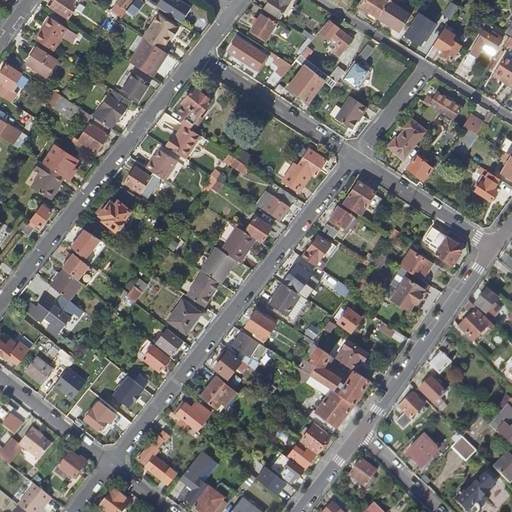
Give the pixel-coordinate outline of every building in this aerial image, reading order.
[(54,0),(55,0),(51,7),(50,8),(68,19),(80,0),(54,0)] [(120,0),(111,12),(121,18),(124,14),(126,12),(124,10),(131,0),(120,0)] [(138,0),(134,0),(127,11),(133,15),(143,3),(138,0)] [(178,0),(159,0),(156,6),(181,23),(190,8),(178,0)] [(269,0),(264,10),(278,20),(290,0),(269,0)] [(364,0),(359,8),(378,19),(390,0),(364,0)] [(395,0),(390,0),(378,19),(400,33),(411,15),(397,7),(400,2),(395,0)] [(264,10),(250,33),(264,42),(278,20),(264,10)] [(124,14),(131,19),(133,15),(127,11),(126,12),(124,14)] [(158,15),(143,38),(144,39),(162,51),(170,39),(172,35),(174,37),(179,29),(158,15)] [(36,41),(52,51),(61,38),(66,29),(49,17),(42,27),(44,28),(36,41)] [(347,37),(329,22),(320,33),(329,40),(331,37),(338,43),(333,50),(339,55),(353,39),(349,35),(347,37)] [(428,31),(413,22),(405,35),(419,44),(428,31)] [(66,29),(61,38),(65,41),(71,32),(66,29)] [(434,43),(444,49),(440,55),(450,62),(459,47),(447,39),(450,34),(443,29),(434,43)] [(301,34),(311,41),(314,38),(304,31),(301,34)] [(489,36),(481,31),(468,53),(475,57),(484,43),(486,44),(484,48),(491,53),(493,52),(501,39),(492,33),(489,36)] [(144,39),(130,63),(132,64),(152,77),(166,53),(162,51),(144,39)] [(236,39),(227,52),(256,71),(265,57),(236,39)] [(366,45),(358,55),(364,60),(372,50),(366,45)] [(306,47),(300,55),(305,59),(311,51),(306,47)] [(35,48),(25,64),(46,78),(56,62),(35,48)] [(303,67),(287,88),(296,96),(318,69),(305,59),(300,55),(295,60),(303,67)] [(492,72),(511,85),(511,61),(503,56),(492,72)] [(278,67),(283,61),(278,57),(274,63),(278,67)] [(274,72),(281,78),(291,66),(283,61),(278,67),(274,72)] [(354,63),(343,79),(355,88),(367,72),(354,63)] [(6,65),(0,73),(0,96),(2,97),(7,88),(11,91),(12,88),(18,80),(21,75),(6,65)] [(338,66),(329,78),(336,83),(337,81),(345,72),(338,66)] [(318,69),(296,96),(306,103),(324,82),(332,88),(336,83),(329,78),(327,76),(318,69)] [(133,74),(122,91),(122,92),(138,102),(149,85),(133,74)] [(18,80),(12,88),(14,89),(16,87),(17,87),(16,88),(18,90),(23,82),(21,80),(21,81),(18,80)] [(332,88),(325,97),(331,101),(342,85),(337,81),(336,83),(332,88)] [(69,86),(61,96),(66,99),(74,89),(69,86)] [(212,102),(195,88),(182,104),(184,106),(178,113),(183,118),(179,123),(185,126),(193,131),(203,119),(200,116),(212,102)] [(129,101),(120,95),(113,91),(112,90),(111,89),(99,108),(97,106),(91,116),(99,121),(111,129),(115,122),(117,121),(125,108),(124,108),(129,101)] [(428,105),(441,113),(453,120),(460,107),(435,92),(431,100),(428,105)] [(61,96),(56,93),(48,103),(53,107),(61,96)] [(91,116),(66,99),(61,96),(53,107),(52,108),(61,114),(66,108),(90,124),(79,141),(75,139),(72,144),(84,152),(87,147),(96,152),(111,129),(99,121),(91,116)] [(366,108),(347,96),(333,118),(350,129),(359,115),(360,116),(366,108)] [(493,113),(489,111),(484,120),(487,122),(493,113)] [(470,114),(463,126),(466,128),(475,134),(482,122),(470,114)] [(0,137),(13,146),(22,134),(10,127),(0,120),(0,137)] [(405,129),(397,139),(395,137),(388,146),(405,159),(426,132),(410,120),(403,128),(405,129)] [(173,136),(165,147),(185,160),(201,136),(193,131),(185,126),(177,139),(173,136)] [(466,128),(451,147),(463,155),(478,135),(475,134),(466,128)] [(22,134),(13,146),(20,150),(28,139),(22,134)] [(511,141),(505,137),(498,148),(500,149),(505,152),(506,152),(510,155),(511,156),(511,141)] [(43,164),(46,166),(65,178),(69,181),(75,173),(72,171),(78,162),(54,146),(43,164)] [(492,151),(502,156),(505,152),(500,149),(498,148),(495,146),(492,151)] [(325,161),(308,150),(307,151),(303,148),(298,156),(303,159),(298,166),(293,164),(282,182),(300,194),(311,175),(315,178),(325,161)] [(151,161),(146,168),(153,173),(161,178),(165,181),(177,162),(160,151),(153,162),(151,161)] [(511,156),(510,155),(499,173),(511,181),(511,156)] [(416,156),(407,168),(423,181),(432,168),(416,156)] [(229,165),(242,175),(248,167),(234,158),(229,165)] [(279,172),(284,176),(292,164),(287,160),(279,172)] [(65,178),(46,166),(43,164),(40,162),(34,170),(40,174),(31,188),(48,199),(59,184),(61,185),(65,178)] [(124,184),(148,198),(161,178),(153,173),(150,178),(135,168),(124,184)] [(473,186),(476,188),(474,191),(490,201),(496,193),(492,190),(499,179),(488,172),(485,177),(482,175),(478,182),(479,183),(478,186),(475,183),(473,186)] [(207,193),(217,181),(211,176),(210,176),(200,187),(207,193)] [(358,181),(343,205),(362,218),(363,216),(364,215),(361,213),(374,192),(358,181)] [(273,197),(264,210),(279,220),(295,198),(288,194),(280,188),(274,197),(273,197)] [(109,201),(98,216),(102,219),(101,221),(116,231),(117,230),(121,230),(125,225),(123,221),(130,211),(139,199),(124,189),(113,204),(109,201)] [(42,205),(51,212),(53,210),(43,204),(42,205)] [(42,205),(28,224),(31,226),(34,223),(40,228),(51,212),(42,205)] [(338,208),(330,220),(344,229),(342,232),(346,234),(349,229),(351,230),(358,221),(355,219),(338,208)] [(257,218),(247,233),(262,242),(271,227),(257,218)] [(321,231),(333,239),(338,232),(326,225),(321,231)] [(237,227),(221,252),(235,261),(239,264),(256,239),(237,227)] [(425,239),(431,242),(429,245),(437,251),(434,255),(451,267),(459,256),(456,244),(432,228),(425,239)] [(70,248),(71,248),(83,258),(98,239),(85,230),(70,248)] [(318,236),(302,258),(315,266),(330,246),(318,236)] [(215,248),(200,271),(203,273),(218,283),(227,268),(229,270),(235,261),(221,252),(215,248)] [(400,268),(408,272),(420,280),(429,264),(410,251),(400,267),(400,268)] [(377,253),(370,263),(368,265),(377,271),(386,258),(377,253)] [(72,255),(63,267),(78,279),(87,267),(72,255)] [(288,278),(284,285),(300,296),(307,301),(321,284),(296,264),(287,276),(288,278)] [(400,268),(390,285),(397,290),(408,272),(400,268)] [(64,270),(50,286),(63,296),(68,301),(82,284),(64,270)] [(397,290),(391,300),(409,312),(414,303),(416,304),(422,296),(420,295),(423,291),(424,292),(428,286),(420,280),(408,272),(397,290)] [(203,273),(187,296),(204,307),(220,284),(218,283),(203,273)] [(138,281),(128,293),(126,296),(131,300),(133,302),(142,291),(140,290),(144,285),(138,281)] [(345,299),(351,290),(338,282),(333,291),(345,299)] [(284,285),(283,284),(269,305),(293,320),(302,307),(296,303),(300,296),(284,285)] [(476,300),(479,302),(476,305),(486,314),(497,299),(487,290),(484,294),(481,291),(483,289),(483,287),(480,284),(476,290),(469,301),(473,305),(476,300)] [(44,320),(50,325),(46,329),(56,337),(71,318),(66,315),(70,310),(77,316),(81,311),(68,301),(63,296),(58,302),(61,304),(58,308),(52,304),(55,300),(46,293),(38,303),(41,305),(38,308),(30,303),(24,311),(41,324),(44,320)] [(126,296),(115,310),(113,312),(118,316),(131,300),(126,296)] [(182,301),(168,321),(185,334),(200,314),(182,301)] [(467,319),(459,327),(473,340),(487,326),(475,313),(478,310),(473,305),(469,301),(465,306),(461,312),(467,319)] [(347,309),(337,324),(351,333),(361,319),(347,309)] [(256,311),(245,327),(253,333),(264,340),(277,322),(265,314),(263,316),(256,311)] [(335,326),(329,322),(324,328),(330,332),(335,326)] [(379,330),(391,338),(395,332),(383,324),(379,330)] [(160,338),(155,345),(174,360),(175,358),(172,355),(183,341),(167,329),(160,338)] [(258,345),(241,333),(233,347),(250,358),(258,345)] [(251,335),(262,343),(264,340),(253,333),(251,335)] [(155,334),(150,341),(154,344),(155,345),(160,338),(155,334)] [(0,355),(6,360),(8,357),(17,365),(28,351),(19,343),(17,345),(5,335),(0,341),(0,340),(0,355)] [(436,346),(427,361),(439,373),(451,362),(445,357),(453,349),(442,338),(436,346)] [(349,342),(337,360),(351,370),(355,372),(362,361),(365,363),(370,356),(349,342)] [(310,376),(354,405),(363,391),(370,395),(376,386),(355,372),(351,370),(350,372),(352,374),(344,386),(339,382),(338,379),(325,370),(334,359),(313,345),(306,355),(315,361),(313,363),(317,365),(310,376)] [(144,358),(143,359),(159,372),(169,358),(153,346),(144,358)] [(68,369),(75,360),(63,350),(60,353),(63,355),(60,358),(65,362),(63,365),(68,369)] [(224,350),(216,360),(219,363),(227,353),(224,350)] [(214,369),(227,379),(236,369),(240,363),(227,353),(219,363),(214,369)] [(36,358),(25,372),(41,384),(52,371),(36,358)] [(240,363),(236,369),(239,372),(246,364),(242,360),(240,363)] [(68,369),(55,386),(72,400),(86,382),(68,369)] [(139,374),(134,381),(144,389),(149,382),(139,374)] [(134,381),(128,376),(113,395),(128,408),(133,401),(135,402),(140,396),(139,395),(144,389),(134,381)] [(316,406),(306,419),(331,435),(354,405),(310,376),(306,382),(327,396),(319,407),(316,406)] [(217,377),(200,397),(215,409),(232,389),(217,377)] [(419,388),(433,402),(438,397),(448,389),(442,383),(439,385),(431,377),(419,388)] [(424,404),(413,393),(399,406),(405,412),(396,422),(404,429),(413,419),(411,417),(424,404)] [(507,396),(500,404),(504,408),(507,404),(511,400),(507,396)] [(115,416),(98,402),(84,420),(99,432),(107,423),(108,424),(115,416)] [(209,413),(197,403),(192,409),(186,404),(177,414),(190,425),(196,430),(209,413)] [(511,417),(511,416),(511,415),(511,408),(507,404),(504,408),(490,424),(502,436),(511,446),(511,417)] [(169,415),(178,423),(181,419),(171,412),(169,415)] [(22,424),(11,415),(2,426),(14,435),(22,424)] [(476,415),(469,421),(472,425),(479,419),(476,415)] [(480,418),(488,426),(489,424),(490,424),(482,416),(480,418)] [(472,425),(464,434),(472,443),(488,426),(480,418),(479,419),(472,425)] [(107,423),(99,432),(104,436),(112,427),(108,424),(107,423)] [(330,437),(313,424),(309,430),(305,426),(301,432),(305,435),(300,441),(316,453),(330,437)] [(39,460),(51,445),(37,434),(38,433),(32,428),(19,444),(39,460)] [(170,436),(164,431),(159,437),(157,435),(137,460),(145,466),(144,467),(167,485),(176,473),(154,456),(159,450),(157,448),(163,441),(165,442),(170,436)] [(438,451),(423,436),(407,453),(413,458),(414,457),(423,466),(438,451)] [(451,447),(466,461),(477,451),(462,436),(451,447)] [(3,450),(0,452),(0,457),(8,464),(20,448),(10,440),(3,450)] [(300,442),(296,446),(304,452),(307,449),(308,448),(300,442)] [(288,457),(304,469),(315,455),(307,449),(304,452),(296,446),(288,457)] [(192,489),(200,479),(216,458),(204,449),(180,480),(192,489)] [(70,452),(58,467),(54,471),(64,479),(68,475),(73,479),(86,463),(79,458),(78,459),(70,452)] [(282,454),(271,468),(290,483),(295,477),(297,478),(303,471),(289,461),(290,460),(282,454)] [(511,458),(509,455),(495,468),(509,482),(511,478),(511,458)] [(356,466),(350,475),(354,479),(353,481),(355,483),(357,481),(364,487),(376,471),(361,460),(356,466)] [(495,476),(488,468),(468,487),(465,485),(457,493),(459,495),(455,499),(467,511),(479,511),(480,511),(481,509),(480,507),(479,505),(478,503),(477,502),(495,484),(491,480),(495,476)] [(255,479),(279,498),(284,492),(260,472),(255,479)] [(250,475),(240,487),(245,491),(255,479),(250,475)] [(192,489),(184,498),(201,511),(212,511),(224,498),(200,479),(192,489)] [(51,497),(34,485),(18,505),(26,511),(37,511),(44,503),(45,504),(51,497)] [(113,490),(97,510),(100,511),(125,511),(124,509),(129,503),(113,490)] [(224,498),(212,511),(220,511),(229,501),(224,498)] [(259,511),(243,499),(232,511),(259,511)] [(323,511),(341,511),(332,503),(323,511)]
